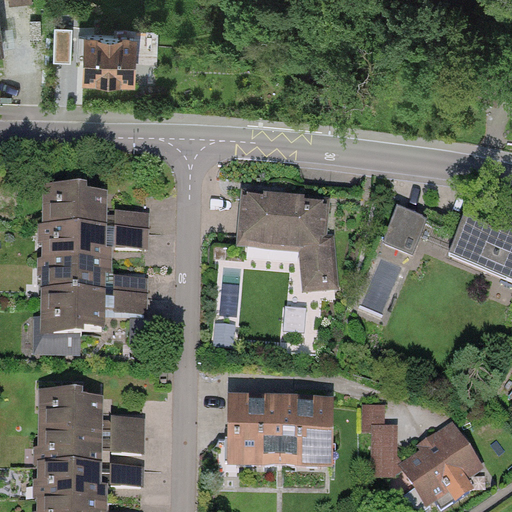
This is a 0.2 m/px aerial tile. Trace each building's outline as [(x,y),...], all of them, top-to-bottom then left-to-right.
[(74,26),(55,25),(53,62),(73,63),(74,26)] [(135,37),(81,36),(80,85),(135,85),(135,37)] [(115,192),(45,191),(45,228),(115,229),(115,192)] [(329,242),(331,203),(247,199),(244,252),(303,255),(306,298),(337,296),(334,242),(329,242)] [(401,212),(386,245),(415,258),(430,225),(401,212)] [(468,218),(451,254),(511,281),(511,222),(505,219),(499,232),(468,218)] [(115,229),(45,228),(44,266),(114,267),(115,229)] [(114,267),(44,266),(44,304),(114,305),(114,267)] [(114,305),(44,304),(43,341),(113,342),(114,305)] [(111,396),(41,394),(40,430),(109,432),(111,396)] [(235,401),(232,470),(285,472),(287,402),(235,401)] [(287,402),(285,472),(337,473),(339,404),(287,402)] [(109,432),(40,430),(39,465),(108,467),(109,432)] [(484,475),(455,431),(429,447),(400,467),(429,511),(451,497),(457,506),(477,492),(472,484),(484,475)] [(108,467),(39,465),(38,501),(107,503),(108,467)] [(107,511),(107,503),(38,501),(37,511),(107,511)]
